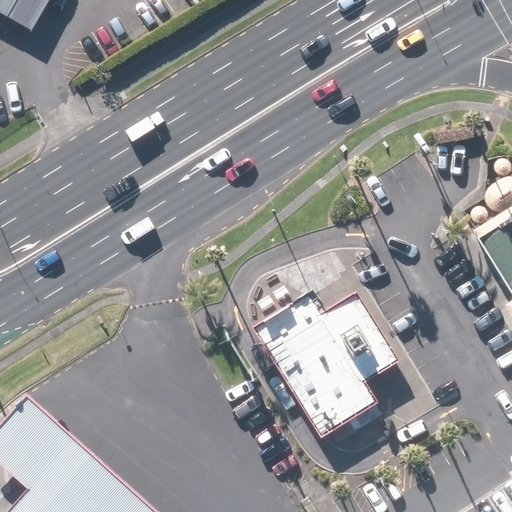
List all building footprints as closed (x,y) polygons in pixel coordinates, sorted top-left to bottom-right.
[(0,0),(0,16),(31,34),(50,0),(0,0)] [(494,173),(496,175),(499,176),(502,176),(505,175),(507,173),(508,170),(508,168),(508,165),(507,163),(504,161),(502,160),(499,160),(497,160),(495,162),(493,164),(493,166),(492,168),(493,171),(494,173)] [(500,179),(485,188),(483,192),(481,195),(481,198),(481,202),(483,206),(486,209),(489,211),(493,212),(496,212),(511,202),(511,179),(509,179),(504,178),(500,179)] [(471,221),(473,223),(476,224),(479,224),(481,223),(483,221),(485,218),(485,216),(485,213),(483,210),(481,209),(479,208),(476,208),(474,208),(472,210),(470,212),(469,214),(469,216),(470,219),(471,221)] [(511,219),(472,244),(511,310),(511,219)] [(324,312),(310,290),(253,324),(322,438),(379,403),(366,382),(400,361),(357,292),(324,312)] [(5,511),(163,511),(23,389),(0,415),(0,466),(26,489),(5,511)]
